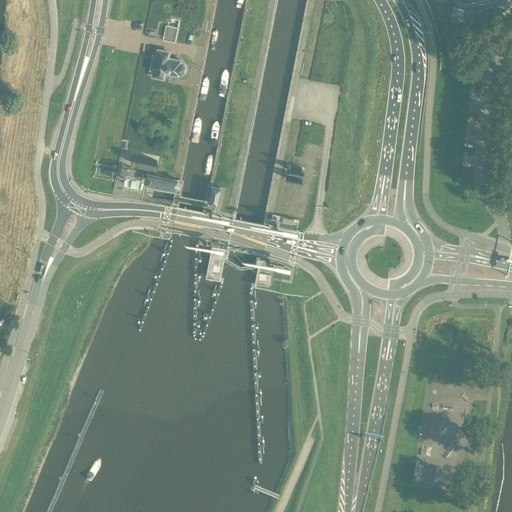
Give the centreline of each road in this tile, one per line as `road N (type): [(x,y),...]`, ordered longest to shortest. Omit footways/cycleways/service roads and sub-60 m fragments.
road 1 (unclassified): [(511,35),(490,61),(479,171),(505,232),(501,263)]
road 2 (secondary): [(298,240),(150,211),(86,209)]
road 3 (primary): [(405,188),(416,61),(397,0)]
road 4 (primary): [(379,0),(397,60),(383,182)]
road 5 (primary): [(358,344),(351,511)]
road 6 (primary): [(355,511),(386,355)]
road 7 (tertiary): [(0,418),(41,283)]
